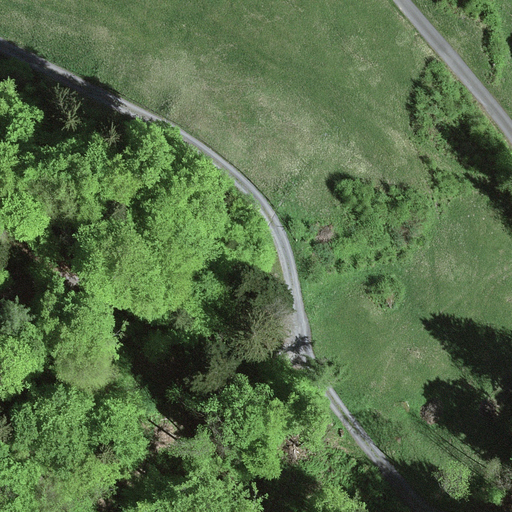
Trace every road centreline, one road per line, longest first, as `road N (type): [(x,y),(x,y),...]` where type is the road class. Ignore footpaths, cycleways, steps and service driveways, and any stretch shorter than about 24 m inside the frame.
road 1 (track): [(0,39),(62,64),(254,189),(278,240),(307,365),(406,480),(469,511)]
road 2 (track): [(0,480),(56,481),(191,456),(278,240)]
road 3 (track): [(402,0),(511,134)]
